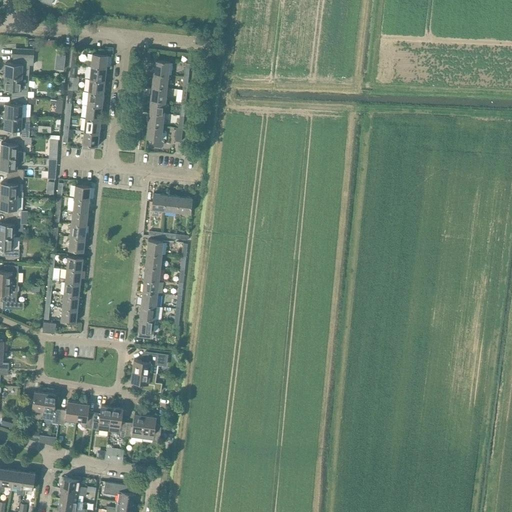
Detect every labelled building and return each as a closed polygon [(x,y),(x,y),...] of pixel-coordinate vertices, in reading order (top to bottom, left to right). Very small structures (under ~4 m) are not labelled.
[(5,63),(4,76),(16,76),(23,77),(29,77),(30,64),(33,64),(33,58),(34,54),(34,49),(25,48),(25,57),(13,56),(13,63),(12,63),(5,63)] [(85,60),(85,65),(91,66),(106,68),(108,54),(92,53),(92,61),(85,60)] [(153,72),(153,73),(168,74),(170,61),(155,59),(153,72)] [(91,66),(90,79),(105,81),(106,68),(91,66)] [(153,73),(152,86),(167,87),(168,74),(153,73)] [(4,76),(4,89),(12,89),(11,95),(11,96),(27,97),(28,90),(28,89),(29,77),(23,77),(16,76),(4,76)] [(90,79),(88,92),(103,94),(105,81),(90,79)] [(152,86),(151,99),(166,100),(167,87),(152,86)] [(88,92),(87,105),(102,106),(103,94),(88,92)] [(5,103),(4,115),(23,116),(23,104),(27,104),(27,97),(11,96),(11,103),(8,103),(5,103)] [(151,99),(149,112),(164,113),(166,100),(151,99)] [(56,106),(55,112),(62,112),(62,107),(63,102),(63,101),(56,100),(56,103),(56,106)] [(87,105),(86,118),(101,119),(102,106),(87,105)] [(149,112),(148,124),(163,126),(164,113),(149,112)] [(4,115),(4,128),(10,129),(9,135),(19,136),(21,136),(25,136),(26,136),(29,137),(29,131),(29,130),(29,129),(30,117),(23,116),(4,115)] [(86,118),(84,131),(99,132),(101,119),(86,118)] [(148,124),(146,138),(155,139),(154,144),(155,146),(161,146),(163,145),(164,139),(161,139),(163,126),(148,124)] [(176,128),(174,141),(175,141),(181,141),(183,128),(178,128),(176,127),(176,128)] [(84,131),(83,144),(90,145),(98,146),(99,132),(84,131)] [(1,142),(0,156),(18,157),(25,157),(26,151),(19,151),(19,144),(25,144),(25,142),(29,142),(30,142),(30,138),(29,138),(29,137),(26,136),(25,136),(21,136),(19,136),(9,135),(9,143),(6,142),(1,142)] [(48,149),(47,157),(55,158),(56,150),(48,149)] [(0,156),(0,159),(0,168),(8,169),(7,175),(23,176),(24,169),(18,169),(18,164),(18,161),(25,161),(25,157),(18,157),(0,156)] [(1,182),(0,195),(15,196),(18,196),(22,196),(23,196),(23,191),(22,191),(19,191),(19,183),(23,184),(23,176),(7,175),(7,182),(5,182),(1,182)] [(47,181),(46,193),(53,193),(54,181),(47,181)] [(74,198),(89,199),(91,186),(75,184),(74,198)] [(178,211),(179,196),(153,193),(151,208),(178,211)] [(0,195),(0,196),(0,208),(5,209),(5,215),(21,216),(21,209),(18,209),(18,196),(15,196),(0,195)] [(179,196),(178,211),(191,213),(193,198),(179,196)] [(88,212),(89,199),(74,198),(73,210),(88,212)] [(86,225),(88,212),(73,210),(71,223),(86,225)] [(0,221),(0,234),(14,236),(15,232),(18,232),(18,224),(20,224),(21,216),(5,215),(4,222),(0,221)] [(85,238),(86,225),(71,223),(70,236),(71,236),(85,238)] [(0,234),(0,248),(4,248),(3,255),(19,256),(19,249),(14,248),(14,236),(0,234)] [(84,251),(85,238),(71,236),(70,236),(68,249),(84,251)] [(148,239),(147,252),(162,254),(163,241),(148,239)] [(147,252),(145,265),(160,267),(162,254),(147,252)] [(68,255),(66,267),(82,269),(82,268),(83,257),(68,255)] [(0,281),(18,282),(18,272),(18,271),(18,265),(3,264),(3,271),(0,270),(0,281)] [(145,265),(144,278),(159,280),(160,267),(145,265)] [(66,267),(65,281),(80,283),(82,269),(66,267)] [(144,278),(142,291),(157,293),(159,280),(144,278)] [(17,285),(18,282),(0,281),(0,292),(3,293),(2,301),(16,301),(17,291),(18,290),(19,286),(17,285)] [(65,281),(64,294),(79,296),(80,283),(65,281)] [(142,291),(141,304),(147,305),(156,306),(157,293),(142,291)] [(64,295),(62,308),(77,309),(79,296),(64,294),(64,295)] [(141,304),(140,317),(150,318),(155,318),(156,306),(147,305),(141,304)] [(62,308),(61,321),(76,322),(77,309),(62,308)] [(138,330),(138,334),(140,335),(148,336),(149,332),(153,332),(154,325),(158,325),(159,319),(155,318),(150,318),(140,317),(138,330)] [(55,332),(56,322),(44,321),(42,331),(55,332)] [(0,350),(3,351),(4,340),(10,340),(10,334),(0,333),(0,350)] [(0,367),(8,368),(12,368),(12,362),(9,362),(3,362),(3,351),(0,350),(0,367)] [(134,359),(132,370),(143,371),(150,372),(156,373),(158,365),(166,366),(167,353),(152,352),(142,351),(141,360),(134,359)] [(132,370),(131,381),(140,382),(140,388),(153,390),(160,391),(162,383),(155,382),(156,373),(150,372),(143,371),(132,370)] [(21,405),(20,413),(21,413),(25,413),(31,414),(32,411),(32,409),(33,409),(43,410),(45,392),(34,391),(33,403),(27,401),(26,405),(22,405),(21,405)] [(42,413),(42,418),(53,419),(52,422),(58,423),(60,409),(55,408),(55,407),(57,394),(46,392),(45,392),(43,410),(42,413)] [(60,409),(58,423),(64,424),(65,418),(66,419),(76,420),(78,402),(67,400),(66,410),(60,409)] [(78,402),(76,420),(80,421),(81,423),(83,426),(85,427),(86,427),(92,428),(94,412),(88,411),(90,403),(78,402)] [(94,412),(92,428),(109,431),(112,409),(112,407),(101,405),(100,412),(94,412)] [(112,409),(109,431),(111,431),(116,432),(119,435),(119,437),(125,438),(125,436),(127,422),(122,422),(123,408),(112,407),(112,409)] [(127,422),(125,436),(141,438),(142,438),(145,415),(144,414),(135,413),(133,423),(127,422)] [(145,415),(142,438),(159,440),(161,427),(160,426),(160,425),(158,423),(156,423),(157,416),(145,415)] [(27,421),(21,420),(19,432),(26,433),(27,421)] [(47,436),(46,444),(55,446),(56,437),(47,436)] [(97,450),(96,458),(105,459),(105,454),(106,451),(97,450)] [(122,462),(123,457),(105,454),(105,459),(105,460),(122,462)] [(3,468),(0,487),(0,491),(4,492),(5,484),(11,485),(14,469),(3,468)] [(14,469),(11,485),(18,486),(17,494),(21,495),(24,471),(14,469)] [(24,471),(21,495),(25,495),(26,488),(33,489),(36,472),(24,471)] [(62,487),(62,488),(86,491),(87,487),(80,486),(81,479),(63,477),(62,487)] [(100,481),(99,487),(104,488),(104,489),(104,492),(118,495),(118,496),(117,500),(117,501),(133,503),(135,493),(130,492),(131,485),(120,483),(118,483),(105,481),(100,481)] [(62,488),(60,498),(78,501),(79,495),(86,496),(86,491),(62,488)] [(60,498),(59,509),(76,511),(80,511),(86,511),(87,509),(84,509),(82,508),(80,508),(77,508),(78,501),(60,498)] [(107,506),(106,510),(113,511),(115,511),(121,511),(131,511),(133,503),(117,501),(116,507),(107,506)] [(20,503),(18,511),(25,511),(27,504),(20,503)]
